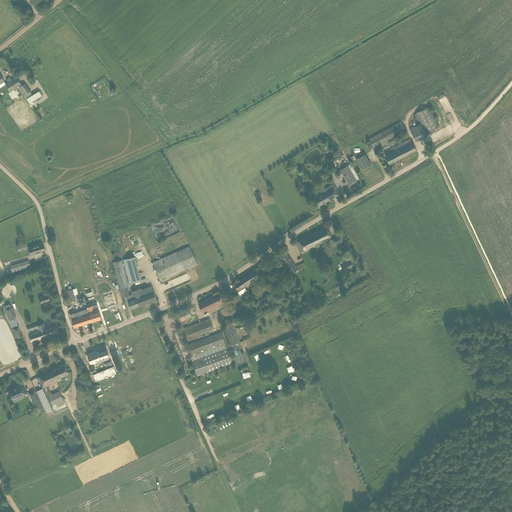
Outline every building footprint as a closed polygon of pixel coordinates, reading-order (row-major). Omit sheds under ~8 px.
[(5,85),(9,92),(21,85),(16,77),(5,85)] [(24,95),(26,98),(32,94),(25,83),(18,87),(23,95),(24,95)] [(413,114),(418,125),(421,124),(426,133),(439,126),(428,106),(413,114)] [(368,139),(373,148),(405,130),(401,121),(368,139)] [(421,124),(418,125),(410,129),(416,141),(427,135),(426,133),(421,124)] [(391,148),(394,152),(385,156),(389,164),(416,150),(410,138),(391,148)] [(365,154),(355,159),(361,169),(370,164),(365,154)] [(347,165),(340,169),(347,179),(354,175),(347,165)] [(315,198),(319,205),(339,194),(333,184),(318,193),(317,191),(313,193),(315,197),(315,198)] [(295,243),(300,252),(315,245),(316,247),(319,246),(318,243),(331,237),(327,228),(295,243)] [(335,244),(342,241),(340,235),(332,238),(335,244)] [(28,248),(30,255),(45,251),(43,243),(28,248)] [(189,246),(152,262),(160,280),(197,264),(189,246)] [(297,269),(287,254),(283,257),(282,255),(279,256),(291,273),(297,269)] [(28,260),(10,266),(12,272),(30,267),(28,260)] [(121,260),(113,262),(121,292),(122,297),(127,296),(129,300),(127,301),(131,309),(157,299),(152,286),(147,288),(141,290),(140,288),(131,292),(132,294),(129,295),(127,287),(129,286),(121,260)] [(260,266),(263,270),(269,265),(266,261),(260,266)] [(238,292),(244,302),(247,299),(243,293),(246,291),(244,288),(260,277),(255,269),(233,285),(238,292)] [(141,280),(138,271),(127,274),(129,283),(141,280)] [(219,305),(225,302),(220,293),(198,303),(202,312),(209,309),(209,310),(210,311),(211,311),(212,311),(214,311),(220,308),(219,305)] [(242,303),(243,302),(238,294),(230,300),(235,308),(238,306),(241,310),(245,307),(242,303)] [(87,307),(87,309),(88,309),(89,313),(92,322),(101,319),(99,314),(98,310),(96,305),(92,306),(87,307)] [(15,317),(12,307),(5,310),(9,320),(15,317)] [(188,308),(175,314),(175,315),(179,321),(191,316),(188,308)] [(75,314),(70,315),(71,319),(74,327),(91,322),(92,322),(89,313),(88,309),(87,309),(88,312),(82,314),(81,311),(75,313),(75,314)] [(180,329),(185,342),(196,338),(196,339),(208,334),(207,332),(217,328),(214,319),(210,320),(209,318),(180,329)] [(224,323),(224,325),(223,326),(235,359),(244,356),(243,352),(241,352),(237,342),(239,342),(232,323),(230,323),(229,321),(227,320),(224,321),(224,323)] [(28,334),(31,342),(58,333),(55,324),(45,328),(44,323),(37,326),(38,330),(28,334)] [(11,328),(15,338),(22,336),(18,326),(11,328)] [(285,337),(290,335),(287,328),(282,330),(285,337)] [(186,345),(190,357),(225,344),(220,332),(186,345)] [(96,351),(87,354),(90,362),(88,362),(90,366),(89,366),(91,371),(95,369),(93,364),(92,365),(92,363),(96,362),(96,360),(108,356),(108,355),(105,348),(98,350),(96,351)] [(192,361),(198,375),(232,362),(226,348),(192,361)] [(117,351),(111,353),(117,368),(123,365),(117,351)] [(63,365),(38,377),(43,388),(55,383),(53,380),(68,373),(64,365),(63,365)] [(27,393),(23,384),(16,387),(16,388),(14,389),(14,388),(8,391),(12,400),(17,398),(19,400),(23,398),(21,396),(27,393)] [(51,394),(48,396),(52,405),(55,404),(63,400),(59,391),(51,394)] [(41,405),(37,396),(31,399),(35,408),(41,405)]
